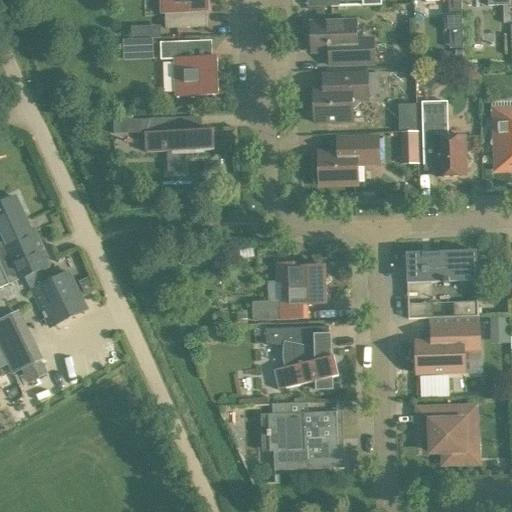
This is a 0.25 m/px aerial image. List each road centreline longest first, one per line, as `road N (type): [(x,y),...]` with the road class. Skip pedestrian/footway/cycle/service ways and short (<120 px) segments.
road 1 (unclassified): [(0,43),(213,511)]
road 2 (residential): [(377,233),(299,233),(274,217),(264,186),(260,64),(247,0)]
road 3 (residential): [(395,511),(377,233)]
road 4 (residential): [(511,225),(377,233)]
